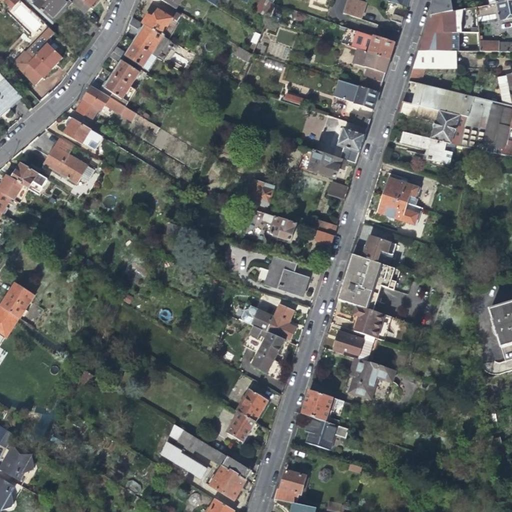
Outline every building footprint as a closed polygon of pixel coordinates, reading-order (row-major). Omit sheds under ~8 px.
[(33,36),(45,25),(20,0),(19,0),(9,10),(33,36)] [(31,0),(34,2),(33,3),(55,23),(58,19),(72,4),(67,0),(31,0)] [(67,0),(72,4),(84,15),(93,5),(98,0),(67,0)] [(158,0),(176,10),(182,0),(158,0)] [(268,19),(272,10),(274,5),(265,0),(261,0),(255,11),(268,19)] [(351,0),(347,0),(343,15),(361,20),(363,15),(366,5),(351,0)] [(400,6),(407,8),(409,0),(384,0),(385,1),(400,6)] [(447,15),(444,0),(436,0),(436,2),(431,18),(433,17),(435,17),(446,15),(447,15)] [(511,20),(511,19),(511,3),(490,7),(476,9),(478,24),(500,19),(501,21),(511,20)] [(274,5),(272,10),(284,15),(286,9),(274,5)] [(162,36),(175,14),(161,6),(155,15),(153,19),(149,16),(143,25),(162,36)] [(429,23),(425,36),(459,35),(462,35),(462,25),(464,12),(447,15),(446,15),(435,17),(433,17),(431,18),(429,23)] [(180,17),(175,14),(162,36),(167,39),(180,17)] [(401,28),(403,19),(396,17),(392,18),(390,24),(401,28)] [(169,41),(167,39),(162,36),(143,25),(133,19),(130,26),(141,32),(140,34),(134,43),(153,55),(158,58),(169,41)] [(63,58),(61,56),(64,53),(49,39),(54,34),(49,27),(26,53),(23,52),(12,62),(34,85),(41,77),(43,79),(59,62),(63,58)] [(255,49),(261,35),(257,32),(254,39),(252,38),(249,46),(255,49)] [(369,55),(390,61),(392,54),(395,45),(360,33),(354,50),(357,51),(369,55)] [(456,54),(459,54),(459,35),(425,36),(423,40),(419,53),(456,54)] [(144,68),(153,55),(134,43),(130,49),(127,55),(117,48),(114,53),(124,60),(126,57),(144,68)] [(480,54),(511,54),(511,45),(494,45),(493,43),(479,43),(480,54)] [(235,55),(247,60),(250,52),(237,48),(235,55)] [(368,70),(362,89),(379,95),(383,83),(390,61),(369,55),(357,51),(353,65),(368,70)] [(125,60),(124,60),(114,53),(110,58),(121,65),(118,70),(113,77),(131,88),(140,74),(123,63),(125,60)] [(419,53),(414,69),(425,69),(456,70),(456,54),(419,53)] [(420,85),(425,69),(414,69),(409,83),(419,85),(420,85)] [(0,117),(8,110),(22,98),(0,74),(0,117)] [(120,105),(131,88),(113,77),(109,83),(106,88),(104,86),(100,93),(119,105),(120,105)] [(503,106),(511,107),(511,77),(498,80),(503,106)] [(337,98),(374,111),(376,103),(379,95),(362,89),(353,86),(342,83),(337,98)] [(416,94),(412,106),(416,107),(467,118),(473,98),(420,85),(419,85),(416,94)] [(157,134),(160,129),(158,128),(125,108),(120,105),(119,105),(100,93),(92,88),(88,94),(77,113),(92,122),(99,110),(102,112),(106,106),(121,115),(132,122),(135,117),(139,119),(137,123),(157,134)] [(137,91),(131,88),(120,105),(125,108),(137,91)] [(304,108),(306,102),(281,94),(279,100),(304,108)] [(511,107),(503,106),(473,98),(467,118),(458,146),(475,150),(511,157),(511,143),(509,143),(508,149),(483,146),(490,120),(500,123),(504,109),(511,110),(511,107)] [(399,115),(412,118),(416,107),(412,106),(402,104),(399,115)] [(416,107),(412,118),(436,124),(435,128),(431,141),(445,143),(458,146),(467,118),(416,107)] [(509,143),(511,131),(511,110),(504,109),(500,123),(490,120),(483,146),(508,149),(509,143)] [(358,117),(355,126),(367,130),(371,121),(358,117)] [(103,139),(73,121),(70,126),(64,135),(83,146),(83,145),(95,152),(103,139)] [(223,140),(230,126),(223,123),(217,137),(223,140)] [(346,150),(342,162),(346,163),(356,166),(363,143),(365,137),(344,130),(338,147),(346,150)] [(289,135),(286,144),(295,147),(298,139),(289,135)] [(443,152),(445,143),(431,141),(403,135),(401,144),(408,146),(429,151),(427,160),(449,165),(451,154),(443,152)] [(77,186),(88,169),(68,157),(74,149),(60,141),(52,154),(44,166),(77,186)] [(344,167),(346,163),(342,162),(315,153),(309,171),(335,180),(337,175),(340,166),(344,167)] [(23,187),(29,190),(33,184),(42,189),(47,181),(21,165),(17,171),(11,180),(23,187)] [(3,183),(0,188),(0,192),(11,199),(14,201),(23,187),(11,180),(7,177),(3,183)] [(388,180),(383,197),(408,205),(410,198),(415,199),(418,189),(402,184),(388,180)] [(273,188),(255,183),(249,201),(267,207),(273,188)] [(327,196),(344,202),(348,190),(332,185),(327,196)] [(0,213),(1,214),(11,199),(0,192),(0,213)] [(406,212),(408,205),(383,197),(377,215),(387,218),(416,228),(420,216),(406,212)] [(290,242),(295,225),(265,216),(263,223),(274,226),(271,236),(284,240),(290,242)] [(315,222),(312,231),(321,234),(333,238),(336,228),(315,222)] [(317,245),(329,249),(333,238),(321,234),(317,245)] [(365,251),(356,248),(353,255),(372,261),(377,263),(380,253),(392,257),(395,246),(369,237),(367,244),(365,251)] [(372,261),(353,255),(347,276),(345,283),(338,302),(357,308),(369,311),(372,301),(378,303),(380,295),(375,293),(378,285),(395,290),(401,271),(377,263),(372,261)] [(293,270),(295,265),(276,258),(266,287),(302,298),(308,280),(292,274),(293,270)] [(257,278),(264,281),(268,271),(261,268),(257,278)] [(8,297),(1,307),(19,319),(20,319),(35,296),(16,284),(8,297)] [(511,304),(492,311),(502,347),(511,343),(511,304)] [(0,334),(7,338),(19,319),(1,307),(0,309),(0,334)] [(242,322),(253,327),(256,329),(285,342),(289,343),(296,328),(288,324),(290,318),(293,313),(280,307),(272,322),(256,315),(258,312),(251,308),(250,311),(248,311),(244,312),(241,319),(242,322)] [(369,311),(357,308),(354,318),(360,319),(358,324),(355,333),(365,336),(376,340),(385,343),(393,319),(369,311)] [(276,356),(285,342),(256,329),(245,347),(257,354),(250,366),(270,377),(278,364),(273,361),(276,356)] [(123,343),(105,332),(102,338),(119,348),(123,343)] [(344,352),(359,357),(370,360),(376,340),(365,336),(363,342),(339,334),(336,341),(332,352),(343,356),(344,352)] [(395,372),(368,364),(358,360),(356,360),(354,366),(353,371),(356,372),(355,375),(375,381),(376,378),(391,383),(395,372)] [(89,388),(95,377),(85,371),(79,382),(89,388)] [(348,393),(359,396),(370,399),(375,381),(355,375),(354,377),(353,376),(350,386),(348,393)] [(249,390),(236,412),(239,413),(255,423),(262,411),(268,401),(249,390)] [(342,411),(344,403),(309,392),(306,402),(301,416),(311,419),(325,424),(330,407),(342,411)] [(497,421),(496,412),(487,415),(488,423),(497,421)] [(248,433),(255,423),(239,413),(226,433),(242,443),(248,433)] [(335,437),(345,440),(346,441),(349,431),(325,424),(311,419),(308,429),(315,431),(314,433),(313,436),(311,436),(308,446),(330,453),(335,437)] [(241,490),(252,472),(220,453),(176,426),(170,436),(178,441),(176,445),(190,454),(193,453),(194,451),(221,467),(209,487),(233,501),(241,490)] [(1,427),(0,428),(0,446),(7,450),(15,437),(8,433),(8,432),(1,427)] [(62,441),(53,436),(50,442),(58,447),(62,441)] [(500,439),(491,440),(492,447),(501,444),(500,439)] [(33,440),(30,445),(40,452),(43,447),(33,440)] [(159,454),(200,480),(206,470),(180,454),(181,452),(166,443),(159,454)] [(501,446),(492,447),(493,451),(495,465),(503,463),(501,446)] [(2,469),(0,472),(0,475),(16,485),(18,482),(22,475),(29,473),(33,473),(35,469),(33,459),(32,457),(30,456),(17,449),(15,449),(13,450),(6,464),(6,465),(7,466),(4,470),(2,469)] [(358,473),(359,467),(349,464),(348,470),(358,473)] [(279,492),(277,491),(274,501),(294,505),(296,506),(299,497),(301,497),(307,477),(286,472),(284,477),(279,492)] [(21,488),(29,473),(22,475),(18,482),(16,485),(21,488)] [(14,506),(13,502),(11,494),(15,488),(16,485),(0,475),(0,511),(1,511),(3,511),(12,509),(14,506)] [(13,502),(21,488),(16,485),(15,488),(11,494),(13,502)] [(233,511),(234,511),(215,501),(207,511),(233,511)]
